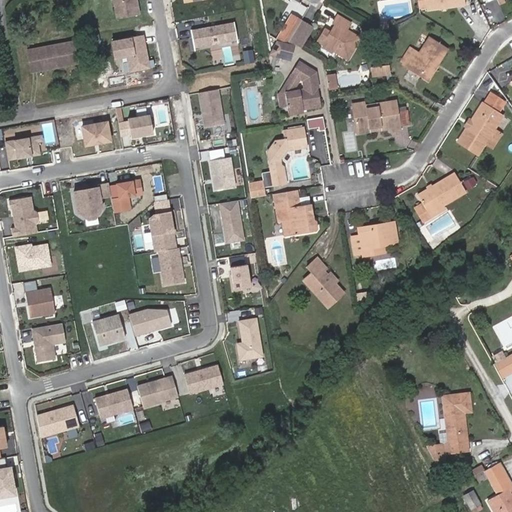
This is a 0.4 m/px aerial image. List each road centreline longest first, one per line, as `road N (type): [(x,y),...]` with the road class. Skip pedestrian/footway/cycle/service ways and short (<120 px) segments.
road 1 (residential): [(0,181),(184,149),(214,339)]
road 2 (residential): [(24,119),(174,89),(158,0)]
road 3 (residential): [(511,34),(499,41),(414,173),(350,188)]
road 4 (residential): [(214,339),(16,394)]
road 5 (residential): [(24,119),(1,0)]
road 6 (residential): [(39,511),(16,394)]
